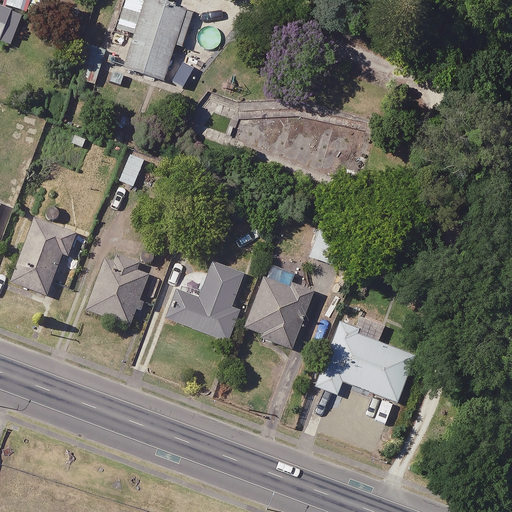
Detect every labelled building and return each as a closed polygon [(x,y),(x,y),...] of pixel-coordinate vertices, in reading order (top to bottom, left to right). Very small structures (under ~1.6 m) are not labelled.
[(165,0),(122,0),(114,29),(132,34),(121,69),(161,81),(172,44),(180,47),(191,13),(164,5),(165,0)] [(20,14),(0,6),(0,40),(8,44),(20,14)] [(102,51),(82,46),(76,71),(96,76),(102,51)] [(143,160),(129,154),(117,180),(132,187),(143,160)] [(74,234),(32,218),(8,282),(44,296),(60,254),(66,256),(74,234)] [(345,237),(319,228),(308,257),(335,267),(345,237)] [(133,263),(107,253),(85,311),(127,326),(146,276),(130,270),(133,263)] [(206,263),(202,275),(184,268),(165,320),(225,342),(236,311),(228,308),(240,276),(206,263)] [(310,292),(261,275),(241,332),(290,349),(310,292)] [(384,325),(361,316),(356,328),(338,321),(313,386),(336,395),(341,382),(392,401),(410,354),(377,342),(384,325)]
